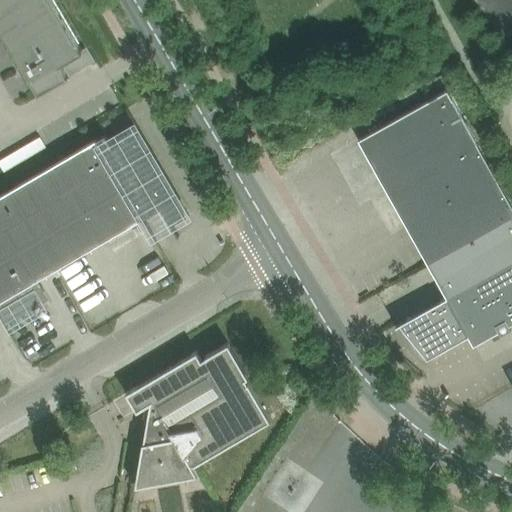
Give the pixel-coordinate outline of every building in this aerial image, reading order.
[(0,0),(0,26),(38,92),(68,75),(67,73),(62,65),(70,61),(71,63),(74,61),(72,57),(83,50),(52,0),(0,0)] [(511,213),(511,205),(476,141),(447,89),(359,139),(427,261),(511,213)] [(171,225),(172,224),(187,215),(135,127),(119,137),(122,141),(112,147),(121,162),(117,165),(120,170),(124,167),(136,188),(128,193),(142,218),(160,207),(171,225)] [(9,190),(55,269),(142,218),(128,193),(136,188),(124,167),(120,170),(117,165),(121,162),(112,147),(105,134),(9,190)] [(0,161),(0,164),(4,172),(46,148),(40,137),(0,161)] [(310,219),(355,190),(350,181),(304,209),(310,219)] [(55,269),(9,190),(0,195),(0,317),(4,325),(42,302),(34,289),(41,285),(37,279),(55,269)] [(447,297),(511,260),(511,213),(427,261),(446,296),(447,297)] [(511,260),(447,297),(446,296),(396,325),(396,326),(400,324),(427,358),(468,335),(474,345),(499,330),(501,334),(511,328),(509,325),(511,323),(511,260)] [(197,351),(126,393),(137,411),(140,409),(143,413),(141,414),(146,422),(147,422),(138,475),(136,489),(195,478),(189,466),(194,465),(253,430),(270,420),(246,379),(248,377),(228,343),(201,359),(197,351)] [(309,392),(308,390),(304,384),(295,389),(300,398),(309,392)]
